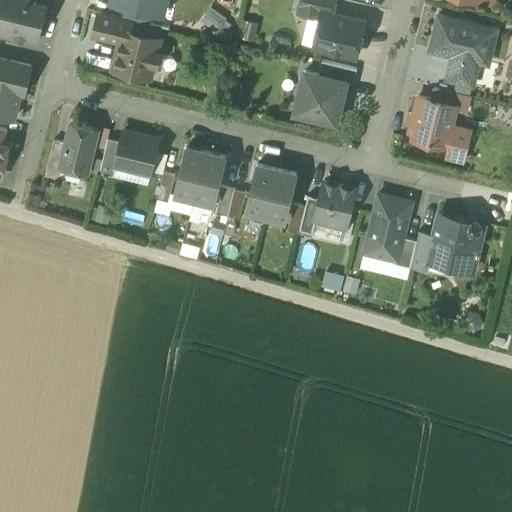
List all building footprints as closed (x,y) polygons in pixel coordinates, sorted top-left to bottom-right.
[(23,0),(21,0),(21,1),(16,0),(0,0),(0,32),(36,41),(45,5),(34,2),(23,0)] [(114,0),(113,3),(124,5),(151,12),(152,12),(161,6),(162,0),(114,0)] [(334,0),(300,0),(298,11),(320,17),(321,10),(332,13),(334,0)] [(151,12),(124,5),(121,17),(133,20),(149,23),(151,12)] [(211,8),(202,19),(217,30),(226,19),(211,8)] [(332,13),(321,10),(320,17),(313,45),(355,56),(364,21),(332,13)] [(121,17),(99,11),(93,35),(120,41),(123,30),(130,31),(133,20),(121,17)] [(496,28),(438,14),(429,49),(452,54),(478,61),(487,63),(496,28)] [(242,20),(238,37),(253,41),(258,24),(242,20)] [(130,31),(123,30),(120,41),(113,68),(116,68),(115,72),(130,76),(131,72),(149,77),(152,64),(156,65),(159,52),(155,51),(158,38),(130,31)] [(478,61),(452,54),(447,78),(472,84),(478,61)] [(0,57),(0,114),(13,118),(20,92),(23,93),(30,65),(0,57)] [(356,68),(321,60),(318,73),(346,80),(345,80),(353,82),(356,68)] [(318,73),(305,70),(294,111),(336,121),(345,80),(346,80),(318,73)] [(469,96),(434,87),(431,99),(455,104),(454,108),(465,111),(469,96)] [(431,99),(418,95),(408,136),(448,146),(449,146),(454,126),(454,125),(451,120),(454,108),(455,104),(431,99)] [(97,129),(70,123),(65,142),(60,165),(61,166),(87,172),(97,129)] [(470,130),(454,126),(449,146),(448,146),(446,156),(462,160),(470,130)] [(158,139),(122,130),(120,140),(114,164),(115,164),(150,173),(158,139)] [(107,137),(99,172),(113,175),(115,164),(114,164),(120,140),(107,137)] [(65,142),(54,139),(45,174),(58,177),(61,166),(60,165),(65,142)] [(0,140),(0,175),(9,142),(4,141),(0,140)] [(186,146),(174,193),(194,197),(205,151),(186,146)] [(225,156),(205,151),(194,197),(214,202),(225,156)] [(276,168),(257,163),(245,210),(265,215),(276,168)] [(296,173),(276,168),(265,215),(285,220),(296,173)] [(175,173),(163,171),(157,198),(168,201),(175,173)] [(354,187),(324,180),(319,197),(315,216),(316,217),(328,220),(331,224),(345,228),(354,187)] [(234,188),(222,185),(216,212),(227,215),(234,188)] [(245,191),(234,188),(227,215),(239,218),(245,191)] [(411,201),(378,193),(364,251),(396,259),(397,259),(402,236),(411,201)] [(305,205),(299,229),(312,232),(316,217),(315,216),(319,197),(308,194),(305,205)] [(305,205),(293,202),(287,229),(298,232),(299,229),(305,205)] [(91,218),(108,222),(112,207),(99,204),(98,208),(93,207),(91,218)] [(452,223),(437,219),(434,234),(430,251),(429,259),(472,269),(483,224),(480,224),(477,220),(472,218),(468,221),(453,217),(452,223)] [(434,234),(419,231),(410,265),(426,269),(429,259),(430,251),(434,234)] [(416,239),(402,236),(397,259),(396,259),(395,263),(409,266),(416,239)] [(325,270),(321,284),(340,289),(343,274),(325,270)] [(343,289),(355,292),(358,278),(346,276),(343,289)]
